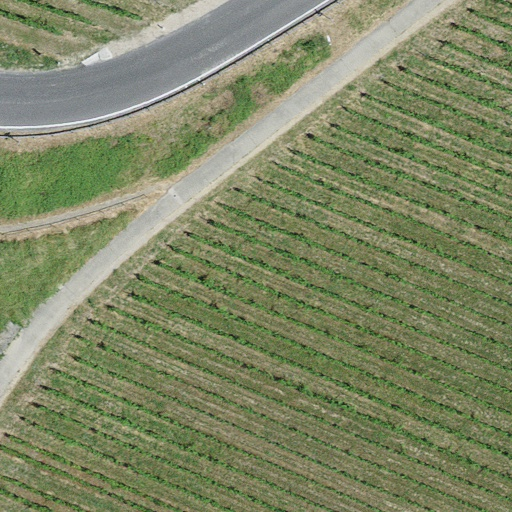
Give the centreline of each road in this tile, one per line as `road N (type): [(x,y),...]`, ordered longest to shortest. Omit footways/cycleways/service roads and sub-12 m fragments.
road 1 (track): [(429,0),(0,376)]
road 2 (tertiary): [(0,100),(78,97),(154,69),(282,0)]
